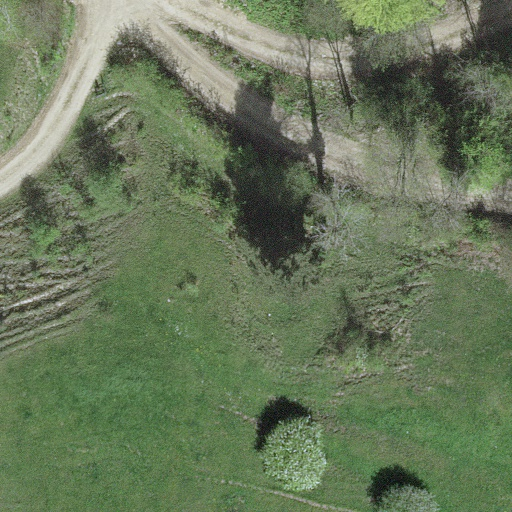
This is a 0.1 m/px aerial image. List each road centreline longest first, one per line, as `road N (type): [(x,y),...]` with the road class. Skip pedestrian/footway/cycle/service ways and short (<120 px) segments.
road 1 (track): [(131,0),(188,60),(280,127),(342,152),(511,194)]
road 2 (track): [(162,0),(283,51),(342,59),(511,9)]
road 3 (track): [(0,172),(26,152),(72,90),(104,0)]
